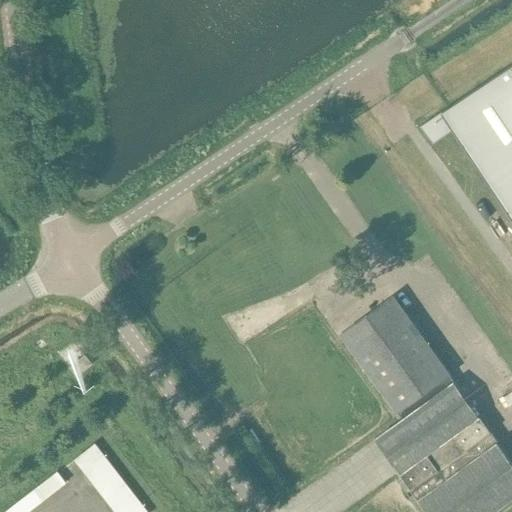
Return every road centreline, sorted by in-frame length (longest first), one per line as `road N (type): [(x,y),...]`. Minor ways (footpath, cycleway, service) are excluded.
road 1 (unclassified): [(72,262),(461,0)]
road 2 (unclassified): [(261,511),(72,262)]
road 3 (unclassified): [(72,262),(38,177),(9,0)]
